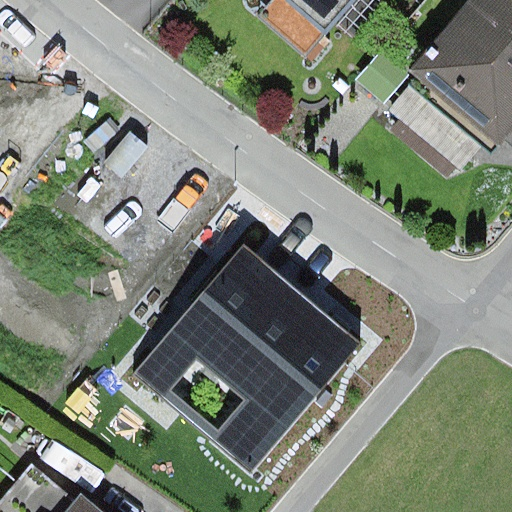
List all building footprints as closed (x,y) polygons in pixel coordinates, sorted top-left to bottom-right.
[(277,0),(260,17),(307,58),(355,0),(277,0)] [(511,139),(511,0),(473,0),(411,73),(503,150),(511,139)] [(387,67),(369,89),(389,105),(407,83),(387,67)] [(423,102),(400,130),(450,172),(474,144),(423,102)] [(243,246),(133,376),(249,474),(359,343),(243,246)] [(0,511),(90,511),(36,465),(0,506),(0,511)]
